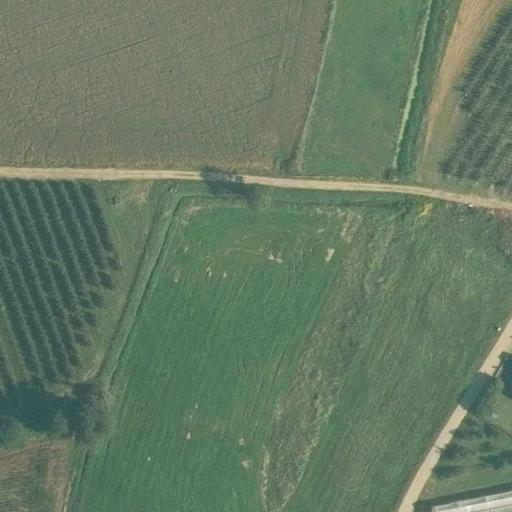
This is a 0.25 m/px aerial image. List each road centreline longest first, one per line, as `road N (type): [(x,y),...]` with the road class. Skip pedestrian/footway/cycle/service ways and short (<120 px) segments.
road 1 (track): [(511,213),(448,196),(0,169)]
road 2 (track): [(418,511),(456,429),(511,345)]
